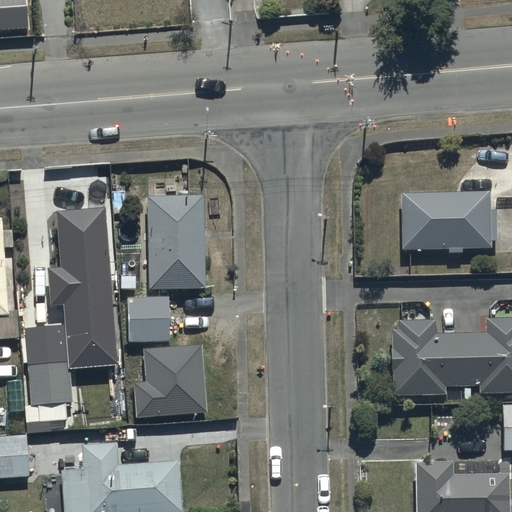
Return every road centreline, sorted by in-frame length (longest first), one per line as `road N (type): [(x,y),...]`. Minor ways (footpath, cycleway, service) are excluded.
road 1 (residential): [(287,84),(300,511)]
road 2 (secondary): [(0,109),(287,84)]
road 3 (secondary): [(287,84),(511,66)]
